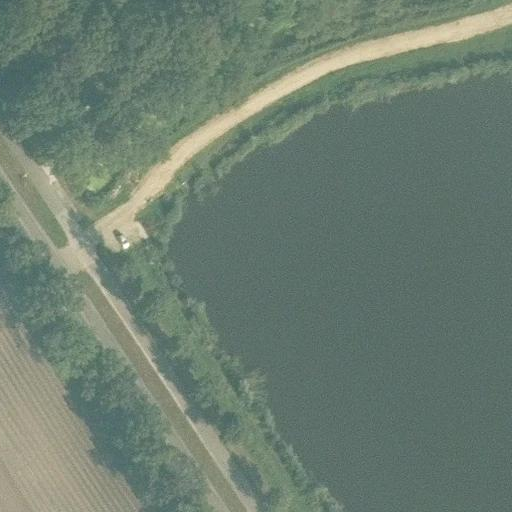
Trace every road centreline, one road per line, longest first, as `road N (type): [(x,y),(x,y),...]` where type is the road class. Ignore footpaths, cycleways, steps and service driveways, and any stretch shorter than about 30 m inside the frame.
road 1 (unclassified): [(256,511),(80,247)]
road 2 (secondary): [(213,511),(53,271)]
road 3 (unclassified): [(80,247),(0,125)]
